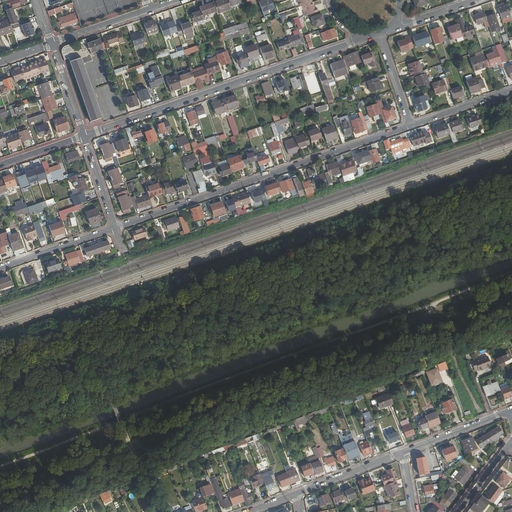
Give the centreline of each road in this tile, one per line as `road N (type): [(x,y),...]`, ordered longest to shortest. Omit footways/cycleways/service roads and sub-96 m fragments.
road 1 (residential): [(116,227),(410,125)]
road 2 (residential): [(371,37),(84,135)]
road 3 (residential): [(0,267),(116,227)]
